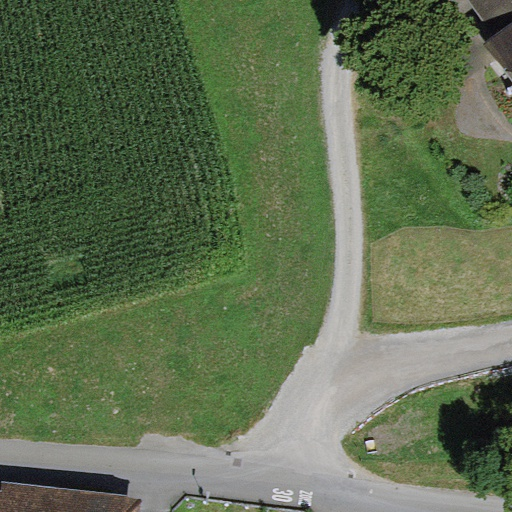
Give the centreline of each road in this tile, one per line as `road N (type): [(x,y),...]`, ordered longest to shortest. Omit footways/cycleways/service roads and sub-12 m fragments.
road 1 (track): [(291,486),(333,325),(344,214),(330,78),(352,12)]
road 2 (residential): [(464,511),(291,486),(0,461)]
